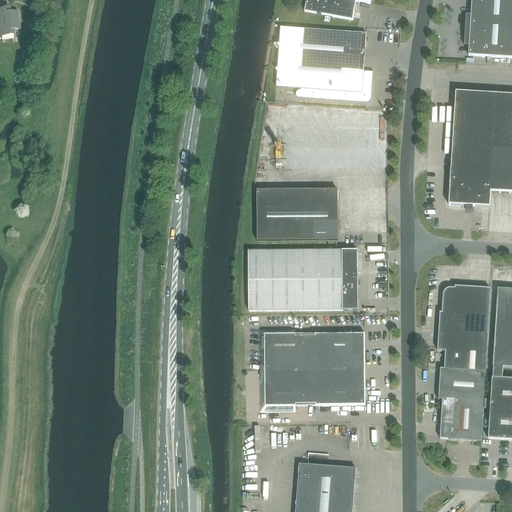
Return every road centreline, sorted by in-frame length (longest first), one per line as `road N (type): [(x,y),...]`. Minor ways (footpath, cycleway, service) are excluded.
road 1 (primary): [(173,304),(212,0)]
road 2 (unclassified): [(408,245),(407,134),(428,0)]
road 3 (unclassified): [(410,479),(408,245)]
road 4 (primary): [(173,304),(162,511)]
road 5 (primary): [(182,511),(173,304)]
